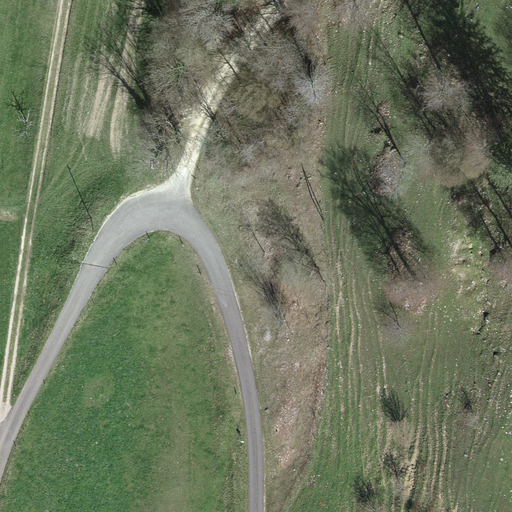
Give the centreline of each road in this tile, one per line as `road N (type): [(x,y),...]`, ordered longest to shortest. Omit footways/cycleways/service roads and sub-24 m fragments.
road 1 (track): [(63,0),(0,438)]
road 2 (track): [(278,0),(222,78),(167,214)]
